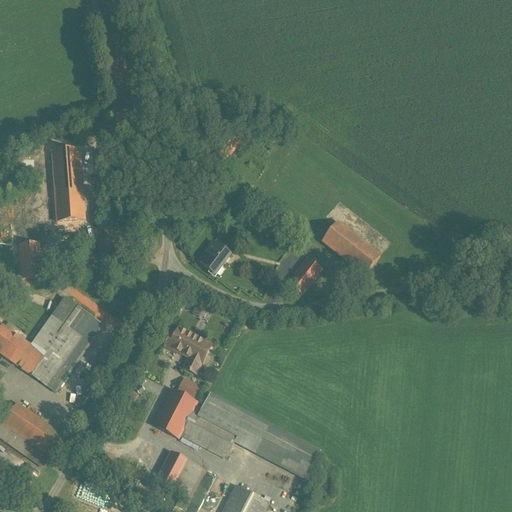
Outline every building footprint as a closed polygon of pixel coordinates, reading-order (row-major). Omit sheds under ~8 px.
[(143,107),(126,34),(104,39),(121,113),(143,107)] [(224,124),(208,145),(215,150),(212,153),(225,162),(243,139),(224,124)] [(263,157),(248,146),(232,166),(239,171),(236,174),(245,181),(263,157)] [(80,151),(52,153),(55,188),(82,185),(80,151)] [(82,185),(55,188),(56,205),(17,207),(22,281),(42,279),(38,224),(84,221),(82,185)] [(380,257),(338,223),(322,243),(364,277),(380,257)] [(136,231),(104,233),(106,255),(138,253),(136,231)] [(233,256),(214,243),(199,265),(218,277),(233,256)] [(308,260),(288,285),(302,296),(322,271),(308,260)] [(94,320),(65,300),(52,318),(80,338),(94,320)] [(52,318),(31,347),(18,338),(5,358),(46,387),(66,358),(80,338),(52,318)] [(80,338),(66,358),(76,365),(103,327),(94,320),(80,338)] [(18,338),(0,325),(0,354),(5,358),(18,338)] [(211,347),(178,330),(175,337),(171,336),(165,347),(175,353),(176,350),(180,352),(180,354),(191,360),(189,362),(184,370),(196,375),(201,365),(202,365),(211,347)] [(66,358),(46,387),(56,394),(76,365),(66,358)] [(199,389),(184,381),(178,394),(192,401),(199,389)] [(173,391),(154,428),(178,440),(180,436),(195,407),(197,404),(192,401),(178,394),(173,391)] [(270,426),(210,396),(203,411),(241,431),(236,441),(256,452),(270,426)] [(65,439),(17,405),(3,424),(0,421),(0,438),(43,469),(65,439)] [(201,410),(195,407),(180,436),(226,460),(236,441),(241,431),(203,411),(201,410)] [(320,453),(270,426),(256,452),(306,478),(320,453)] [(145,476),(102,453),(95,467),(96,468),(137,490),(145,476)] [(189,463),(171,454),(157,482),(174,491),(189,463)] [(189,463),(174,491),(191,500),(206,472),(189,463)] [(265,511),(269,504),(236,487),(223,511),(265,511)]
